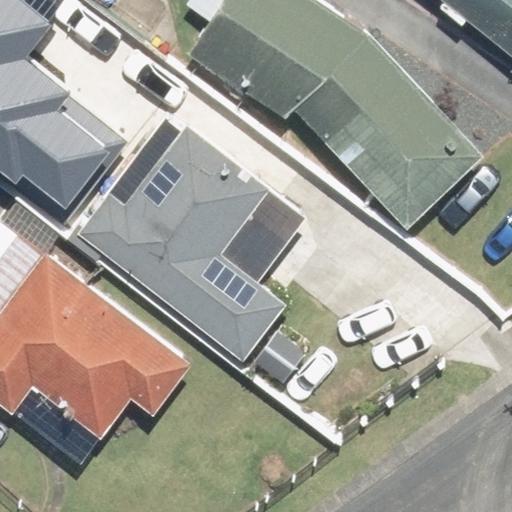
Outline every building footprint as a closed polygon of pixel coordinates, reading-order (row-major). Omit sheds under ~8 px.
[(0,0),(0,139),(55,185),(111,117),(60,76),(72,61),(31,28),(53,0),(0,0)] [(366,25),(326,0),(212,0),(185,45),(307,120),(401,218),(480,143),(366,25)] [(511,0),(456,0),(511,43),(511,0)] [(106,180),(83,211),(255,337),(300,277),(270,255),(315,194),(194,105),(127,196),(106,180)] [(41,246),(13,283),(12,283),(0,298),(0,400),(8,405),(25,378),(93,428),(125,386),(150,404),(187,355),(41,246)] [(100,511),(144,470),(121,447),(74,494),(90,511),(100,511)]
